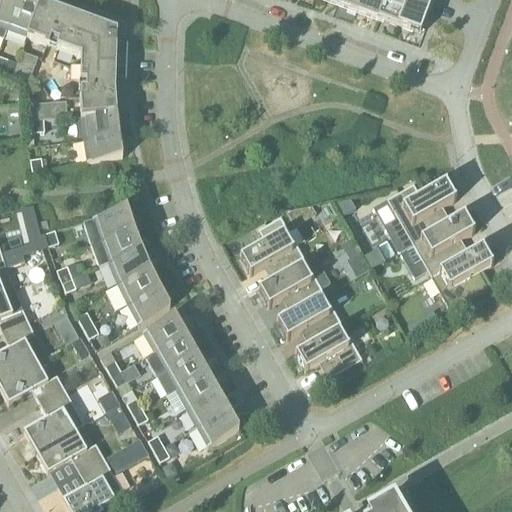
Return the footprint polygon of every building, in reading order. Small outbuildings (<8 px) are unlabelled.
[(6,34),(19,1),(17,0),(0,0),(0,41),(3,43),(6,34)] [(357,15),(362,0),(339,0),(336,7),(357,15)] [(377,22),(385,0),(362,0),(357,15),(377,22)] [(397,30),(408,0),(385,0),(377,22),(397,30)] [(408,0),(397,30),(419,38),(433,0),(408,0)] [(19,1),(6,34),(27,41),(39,8),(19,1)] [(57,15),(39,8),(27,41),(80,61),(80,121),(116,118),(115,99),(123,100),(125,31),(60,7),(57,15)] [(29,84),(37,62),(21,56),(13,78),(29,84)] [(0,61),(0,73),(4,75),(8,64),(0,61)] [(33,125),(57,123),(66,123),(65,106),(31,108),(32,125),(33,125)] [(83,145),(118,140),(116,118),(80,121),(83,145)] [(57,123),(33,125),(34,137),(58,135),(57,123)] [(118,140),(83,145),(86,168),(122,162),(118,140)] [(62,144),(62,163),(78,163),(79,145),(62,144)] [(32,176),(43,175),(41,163),(29,164),(32,176)] [(438,235),(438,234),(429,219),(455,205),(445,187),(419,202),(413,189),(386,205),(412,250),(438,235)] [(349,204),(333,207),(340,221),(354,213),(349,204)] [(99,246),(133,234),(126,212),(92,223),(99,246)] [(311,212),(285,216),(294,231),(315,218),(311,212)] [(457,267),(456,266),(448,252),(473,237),(463,220),(438,234),(438,235),(412,250),(430,282),(457,267)] [(283,280),(306,268),(280,222),(257,235),(264,247),(239,262),(249,280),(274,265),(283,280)] [(38,234),(27,236),(30,247),(41,244),(38,234)] [(108,267),(140,254),(133,234),(99,246),(108,267)] [(47,251),(58,248),(54,235),(43,239),(47,251)] [(349,243),(340,248),(348,262),(357,257),(349,243)] [(34,256),(41,253),(45,252),(42,244),(31,247),(34,256)] [(457,267),(430,282),(449,315),(475,300),(466,284),(492,270),(482,252),(456,266),(457,267)] [(117,289),(149,274),(140,254),(108,267),(117,289)] [(0,298),(13,293),(5,272),(0,257),(0,298)] [(301,313),(324,300),(306,268),(283,280),(257,294),(267,312),(293,297),(301,312),(301,313)] [(60,286),(71,282),(66,271),(56,275),(60,286)] [(127,309),(158,293),(149,274),(117,289),(127,309)] [(71,282),(60,286),(65,298),(75,293),(71,282)] [(0,336),(2,340),(28,328),(21,314),(11,319),(3,297),(13,293),(0,298),(0,336)] [(158,293),(127,309),(138,330),(169,313),(158,293)] [(320,345),(342,332),(324,300),(301,313),(301,312),(276,327),(286,344),(311,330),(319,344),(320,345)] [(82,333),(92,328),(86,317),(76,322),(82,333)] [(100,322),(101,333),(115,331),(114,320),(100,322)] [(153,357),(184,339),(173,320),(142,337),(153,357)] [(419,322),(408,329),(414,340),(425,333),(419,322)] [(0,385),(45,361),(32,337),(28,328),(2,340),(8,354),(0,358),(0,385)] [(92,328),(82,333),(88,344),(98,338),(92,328)] [(320,345),(319,344),(294,359),(304,376),(329,362),(338,378),(361,365),(342,332),(320,345)] [(164,376),(195,358),(184,339),(153,357),(164,376)] [(175,394),(206,377),(195,358),(164,376),(175,394)] [(39,410),(64,396),(56,381),(47,386),(36,367),(45,362),(45,361),(0,385),(0,395),(8,409),(32,396),(39,410)] [(110,382),(120,376),(114,365),(104,371),(110,382)] [(123,371),(125,384),(143,381),(141,368),(123,371)] [(120,376),(110,382),(116,392),(126,387),(120,376)] [(185,413),(216,396),(206,377),(175,394),(185,413)] [(140,404),(158,397),(153,381),(134,388),(140,404)] [(35,458),(74,435),(84,430),(64,396),(39,410),(47,423),(23,437),(35,458)] [(196,432),(227,414),(216,396),(185,413),(196,432)] [(132,419),(141,413),(135,403),(126,408),(132,419)] [(141,413),(132,419),(138,430),(147,424),(141,413)] [(227,414),(196,432),(207,452),(238,434),(227,414)] [(78,478),(103,464),(95,449),(85,455),(74,435),(35,458),(47,478),(71,465),(78,478)] [(153,457),(163,451),(157,440),(147,446),(153,457)] [(163,451),(153,457),(159,467),(169,462),(163,451)] [(103,464),(78,478),(86,492),(62,505),(65,511),(101,511),(114,505),(112,502),(122,497),(103,464)] [(165,484),(177,478),(171,466),(159,473),(165,484)] [(403,511),(397,502),(379,511),(403,511)]
